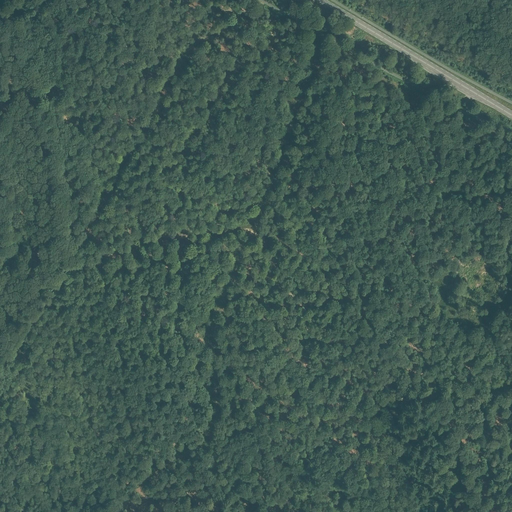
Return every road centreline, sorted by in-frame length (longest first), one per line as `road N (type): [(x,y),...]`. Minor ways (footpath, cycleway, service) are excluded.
road 1 (track): [(0,294),(184,226),(256,230),(371,425),(380,511)]
road 2 (track): [(110,502),(211,426),(216,315),(315,46),(340,5)]
road 3 (track): [(335,511),(209,490),(157,492),(90,511)]
road 4 (primary): [(319,0),(511,114)]
road 5 (track): [(511,384),(438,389),(364,414)]
